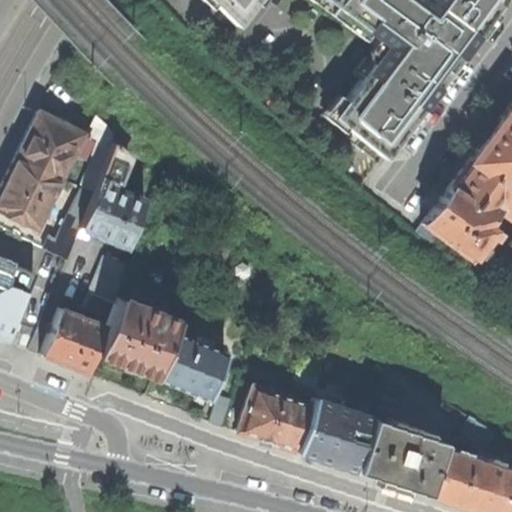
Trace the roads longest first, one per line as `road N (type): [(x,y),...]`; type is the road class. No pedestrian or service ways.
road 1 (residential): [(511,47),(395,195)]
road 2 (secondary): [(119,467),(288,511)]
road 3 (secondary): [(0,378),(103,421),(119,467)]
road 4 (secondary): [(0,439),(119,467)]
